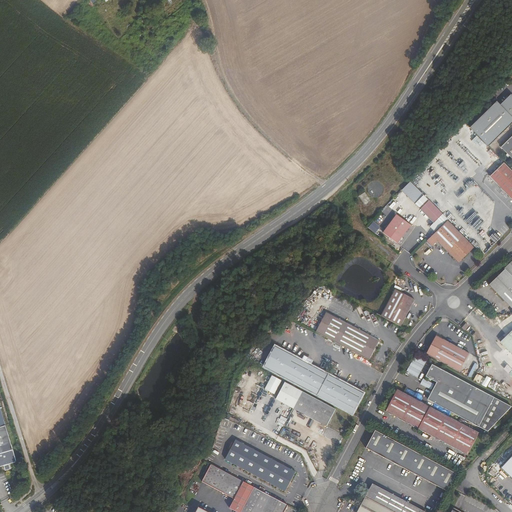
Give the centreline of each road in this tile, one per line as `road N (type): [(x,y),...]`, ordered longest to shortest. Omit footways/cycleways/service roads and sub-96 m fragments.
road 1 (secondary): [(87,447),(181,300),(349,169),(432,60)]
road 2 (unclassified): [(317,511),(417,333),(511,243)]
road 3 (track): [(199,0),(230,91),(252,122),(328,187)]
